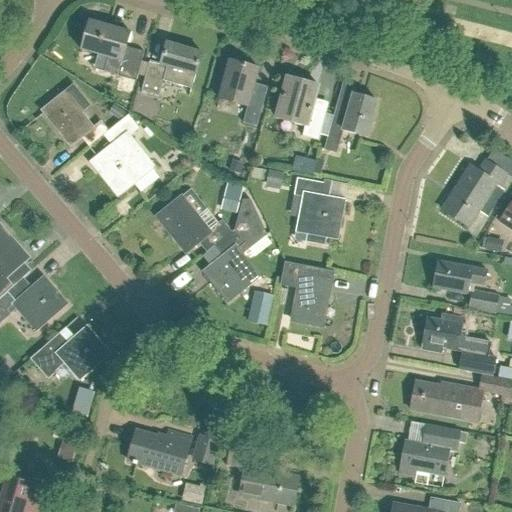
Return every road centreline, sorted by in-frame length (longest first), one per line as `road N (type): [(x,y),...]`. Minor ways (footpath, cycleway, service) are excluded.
road 1 (residential): [(348,385),(170,330),(0,143)]
road 2 (residential): [(348,385),(375,342),(406,177),(457,94)]
road 3 (residential): [(402,62),(167,0)]
road 4 (residential): [(344,511),(359,421),(348,385)]
